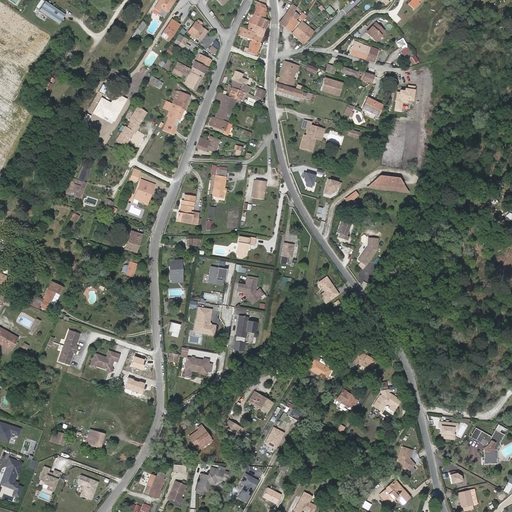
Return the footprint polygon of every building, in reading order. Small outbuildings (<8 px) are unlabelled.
[(175,0),(160,0),(154,9),(159,12),(165,15),(175,0)] [(409,4),(414,9),(419,3),(418,2),(419,0),(410,0),(412,1),(409,4)] [(44,2),(38,12),(58,25),(64,16),(44,2)] [(261,17),(264,19),(266,13),(265,12),(266,9),(265,5),(258,2),(256,6),(257,7),(252,19),(250,19),(248,22),(251,23),(256,26),(258,22),(260,17),(261,17)] [(292,18),(296,20),(298,17),(299,16),(293,12),(296,7),(292,5),(286,12),(292,18)] [(116,23),(118,25),(119,23),(120,23),(125,14),(123,12),(116,23)] [(289,23),(292,18),(286,12),(282,18),(288,23),(289,23)] [(263,29),(265,30),(268,21),(266,20),(264,19),(261,17),(260,17),(258,22),(256,26),(257,26),(263,29)] [(285,28),(288,23),(282,18),(279,23),(285,28)] [(289,23),(288,23),(285,28),(290,33),(298,22),(296,20),(292,18),(289,23)] [(161,36),(169,41),(179,25),(171,20),(161,36)] [(142,21),(138,29),(142,32),(146,24),(142,21)] [(191,34),(200,41),(207,32),(199,26),(201,24),(198,22),(196,23),(195,22),(190,29),(193,32),(191,34)] [(298,39),(306,31),(307,30),(308,28),(301,22),(291,34),(298,39)] [(254,34),(262,37),(265,30),(263,29),(257,26),(256,26),(251,23),(248,30),(255,33),(254,34)] [(366,33),(375,42),(381,36),(380,35),(384,31),(376,23),(366,33)] [(252,40),(260,43),(262,37),(254,34),(255,33),(248,30),(245,29),(241,27),(238,35),(251,40),(252,40)] [(306,31),(298,39),(304,44),(311,36),(306,31)] [(179,35),(175,42),(179,45),(184,38),(179,35)] [(402,37),(395,41),(400,50),(407,46),(402,37)] [(215,40),(208,49),(213,53),(220,44),(215,40)] [(260,43),(252,40),(248,52),(255,55),(260,43)] [(358,57),(361,46),(355,44),(355,47),(353,46),(350,54),(358,57)] [(366,60),(370,47),(362,45),(361,46),(358,57),(366,60)] [(170,47),(166,53),(171,56),(175,50),(170,47)] [(378,50),(370,47),(366,60),(374,62),(378,50)] [(195,62),(207,68),(211,61),(199,54),(197,58),(195,62)] [(409,62),(417,58),(414,54),(407,59),(409,62)] [(192,68),(204,74),(207,68),(195,62),(192,68)] [(279,82),(293,86),(299,66),(285,62),(279,82)] [(181,77),(183,72),(186,67),(177,63),(172,73),(181,77)] [(303,77),(313,81),(318,69),(308,65),(303,77)] [(328,65),(325,71),(332,74),(335,68),(328,65)] [(342,67),(341,71),(354,77),(356,72),(342,67)] [(192,68),(191,70),(189,75),(185,83),(189,87),(196,90),(204,74),(192,68)] [(232,98),(235,100),(239,101),(243,92),(247,94),(250,87),(246,85),(247,80),(241,78),(243,74),(238,72),(235,71),(231,80),(235,81),(228,96),(232,98)] [(365,73),(363,80),(371,83),(373,76),(365,73)] [(153,74),(148,82),(160,89),(164,81),(153,74)] [(324,78),(321,91),(339,96),(342,84),(324,78)] [(277,84),(277,91),(305,99),(306,94),(302,93),(302,91),(277,84)] [(413,101),(415,86),(407,85),(407,89),(404,88),(404,90),(399,90),(399,92),(397,92),(394,111),(401,112),(402,103),(407,104),(407,101),(413,101)] [(255,96),(262,99),(265,91),(258,88),(255,96)] [(183,110),(184,110),(189,96),(177,91),(172,103),(172,104),(172,105),(183,110)] [(101,97),(92,113),(112,125),(127,99),(115,93),(110,102),(101,97)] [(215,118),(227,123),(235,100),(232,98),(228,96),(219,93),(217,99),(222,101),(220,107),(215,118)] [(308,93),(306,99),(313,101),(315,95),(308,93)] [(375,115),(376,116),(381,107),(372,102),(372,101),(367,98),(362,109),(365,111),(375,115)] [(172,104),(166,101),(163,108),(170,111),(167,116),(169,117),(163,130),(173,134),(179,121),(184,110),(183,110),(172,105),(172,104)] [(344,114),(349,116),(353,107),(348,105),(344,114)] [(116,140),(124,146),(133,133),(134,133),(136,130),(138,127),(137,126),(145,113),(137,107),(129,121),(130,122),(128,125),(126,128),(124,127),(116,140)] [(375,115),(365,111),(363,115),(373,119),(375,115)] [(209,125),(224,130),(227,123),(215,118),(213,117),(212,117),(209,125)] [(305,136),(302,148),(313,151),(316,140),(318,140),(321,129),(311,126),(312,123),(305,121),(303,128),(309,130),(307,137),(305,136)] [(352,135),(352,137),(357,138),(358,133),(349,130),(348,134),(352,135)] [(208,141),(200,138),(196,148),(205,151),(206,149),(215,152),(219,140),(210,137),(209,140),(211,141),(210,143),(208,142),(208,141)] [(70,179),(67,192),(79,196),(83,183),(82,182),(83,181),(86,173),(88,168),(82,165),(75,178),(77,179),(76,181),(70,179)] [(133,170),(129,180),(135,182),(139,172),(133,170)] [(314,175),(303,172),(302,177),(304,177),(303,179),(306,185),(311,186),(314,175)] [(403,187),(404,182),(400,176),(381,174),(377,178),(376,184),(403,187)] [(222,197),(223,192),(223,189),(224,189),(225,177),(216,175),(212,196),(222,197)] [(376,184),(377,178),(368,186),(410,191),(404,182),(403,187),(376,184)] [(340,183),(327,179),(323,193),(329,195),(334,192),(335,187),(339,188),(340,183)] [(142,203),(142,202),(143,200),(147,202),(148,197),(147,197),(151,188),(153,189),(154,185),(141,180),(133,200),(139,202),(142,203)] [(253,197),(263,199),(265,182),(255,181),(253,197)] [(79,196),(67,192),(66,193),(80,198),(85,183),(83,183),(79,196)] [(356,192),(345,199),(348,203),(358,196),(356,192)] [(199,213),(192,212),(191,216),(188,215),(188,212),(189,209),(193,209),(195,196),(185,195),(184,200),(182,200),(180,213),(178,213),(177,218),(190,220),(194,221),(193,223),(197,223),(199,213)] [(112,203),(106,199),(101,209),(107,212),(112,203)] [(488,205),(507,224),(511,219),(511,215),(494,199),(488,205)] [(350,223),(341,219),(336,232),(339,233),(338,237),(347,240),(349,237),(346,236),(350,223)] [(465,229),(483,245),(490,238),(472,221),(465,229)] [(131,231),(125,249),(137,253),(142,235),(131,231)] [(245,255),(248,238),(239,237),(238,243),(236,253),(245,255)] [(248,238),(245,255),(246,255),(247,248),(247,244),(250,245),(254,246),(255,238),(248,237),(248,238)] [(377,238),(368,237),(367,246),(358,259),(366,265),(377,249),(377,238)] [(284,243),(282,256),(291,257),(293,245),(284,243)] [(172,280),(182,279),(182,265),(184,265),(184,260),(169,261),(170,270),(172,270),(172,280)] [(126,274),(133,276),(137,264),(130,262),(128,266),(125,265),(124,265),(122,270),(123,271),(127,273),(126,274)] [(210,265),(207,281),(223,284),(226,271),(216,269),(217,266),(210,265)] [(172,270),(170,270),(170,280),(171,280),(171,283),(182,282),(182,279),(172,280),(172,270)] [(238,283),(237,290),(245,291),(244,293),(246,293),(248,296),(248,298),(251,302),(253,303),(259,299),(259,297),(256,292),(255,290),(257,278),(247,276),(246,285),(238,283)] [(283,277),(281,289),(286,290),(287,284),(290,285),(291,278),(283,277)] [(325,292),(321,295),(326,302),(338,293),(327,277),(319,283),(325,292)] [(52,282),(43,300),(53,304),(57,294),(59,295),(63,287),(52,282)] [(27,293),(23,302),(39,309),(42,300),(27,293)] [(0,297),(0,305),(1,303),(19,311),(21,306),(0,297)] [(200,308),(198,319),(199,320),(198,324),(200,326),(199,332),(214,335),(216,326),(212,326),(211,324),(209,324),(212,310),(200,308)] [(239,316),(236,335),(245,337),(246,331),(254,332),(256,322),(248,321),(248,317),(239,316)] [(37,320),(29,334),(31,335),(33,331),(34,332),(40,321),(37,320)] [(172,332),(171,336),(177,338),(180,325),(171,322),(169,331),(172,332)] [(13,346),(15,342),(18,338),(0,328),(0,341),(12,348),(13,346)] [(62,346),(76,350),(77,347),(75,346),(79,335),(68,331),(62,346)] [(319,339),(316,343),(322,347),(325,342),(319,339)] [(0,341),(0,344),(11,350),(12,348),(0,341)] [(234,349),(243,350),(244,342),(235,341),(234,349)] [(76,350),(62,346),(57,362),(68,366),(72,354),(75,355),(76,350)] [(104,358),(93,354),(92,358),(91,359),(90,361),(90,362),(89,367),(93,368),(94,366),(104,369),(109,367),(110,364),(110,362),(110,360),(114,361),(117,354),(107,351),(104,358)] [(357,363),(371,371),(376,362),(359,352),(353,362),(356,364),(357,363)] [(143,359),(133,356),(130,366),(142,369),(143,365),(142,364),(143,359)] [(192,359),(187,358),(185,370),(186,370),(191,371),(207,374),(207,371),(209,364),(209,360),(204,359),(204,361),(194,359),(194,360),(192,360),(192,359)] [(314,359),(308,369),(326,379),(331,370),(330,369),(332,367),(332,365),(322,359),(320,359),(319,362),(314,359)] [(126,378),(123,388),(140,394),(144,383),(126,378)] [(354,397),(342,390),(336,400),(337,401),(336,402),(336,403),(338,405),(339,406),(345,410),(347,410),(348,408),(349,406),(352,408),(353,408),(357,401),(353,399),(354,397)] [(379,396),(372,406),(380,411),(385,403),(390,405),(388,408),(391,411),(399,401),(389,394),(387,394),(386,391),(381,391),(381,396),(379,396)] [(248,402),(267,413),(272,403),(254,392),(248,402)] [(308,406),(304,413),(308,416),(313,409),(308,406)] [(293,417),(297,411),(292,408),(288,414),(293,417)] [(458,423),(439,421),(438,427),(440,427),(439,438),(454,439),(454,434),(453,434),(453,429),(458,429),(458,423)] [(21,429),(0,422),(0,440),(9,443),(12,435),(19,437),(21,429)] [(225,428),(236,434),(239,428),(229,422),(225,428)] [(322,435),(326,428),(316,423),(312,430),(322,435)] [(475,429),(471,437),(487,445),(483,448),(484,463),(496,462),(496,459),(496,449),(499,444),(498,444),(507,429),(498,424),(491,437),(475,429)] [(190,438),(198,449),(211,440),(201,425),(197,428),(198,430),(200,432),(190,438)] [(77,428),(75,436),(81,437),(83,430),(77,428)] [(265,443),(275,449),(280,440),(279,440),(280,439),(281,438),(284,433),(274,428),(265,443)] [(90,430),(86,443),(100,447),(104,434),(90,430)] [(200,432),(198,430),(189,437),(190,438),(200,432)] [(50,441),(62,446),(66,435),(53,431),(50,441)] [(327,450),(331,453),(333,454),(339,443),(328,436),(321,447),(327,450)] [(412,450),(403,447),(399,460),(408,470),(414,464),(409,458),(412,450)] [(278,468),(281,470),(284,472),(291,459),(285,455),(278,468)] [(22,464),(9,458),(6,467),(7,467),(5,471),(6,472),(5,475),(4,475),(0,483),(0,484),(14,490),(12,495),(18,497),(22,488),(16,486),(17,483),(13,482),(16,474),(17,475),(22,464)] [(47,489),(53,491),(60,473),(54,471),(53,474),(52,475),(49,474),(50,473),(48,472),(49,469),(44,467),(39,479),(44,481),(43,484),(48,485),(47,489)] [(225,473),(226,472),(210,468),(208,476),(206,475),(206,477),(204,476),(204,475),(201,474),(195,493),(200,494),(202,490),(206,491),(208,484),(212,485),(215,484),(216,480),(220,481),(222,476),(224,477),(225,473)] [(464,475),(460,472),(458,472),(458,470),(452,472),(455,482),(465,480),(464,475)] [(155,476),(147,493),(157,497),(160,491),(159,490),(163,479),(162,479),(164,474),(158,472),(156,476),(155,476)] [(245,474),(240,483),(245,485),(238,497),(246,502),(258,481),(245,474)] [(98,482),(80,475),(77,483),(84,486),(80,496),(91,500),(98,482)] [(395,480),(391,484),(397,491),(395,492),(397,494),(403,489),(395,480)] [(177,497),(180,498),(185,486),(175,482),(168,498),(176,502),(177,497)] [(397,491),(391,484),(386,488),(387,489),(379,495),(387,504),(395,498),(401,505),(410,497),(403,489),(397,494),(395,492),(397,491)] [(262,496),(276,503),(281,495),(267,488),(262,496)] [(477,488),(458,493),(459,496),(460,496),(462,504),(461,504),(461,508),(481,503),(477,488)] [(304,509),(305,510),(307,511),(313,511),(317,507),(309,502),(313,497),(305,492),(294,510),(297,511),(301,511),(303,509),(303,508),(304,509)] [(143,503),(142,506),(136,504),(134,510),(139,511),(141,510),(146,511),(148,511),(151,505),(143,503)]
